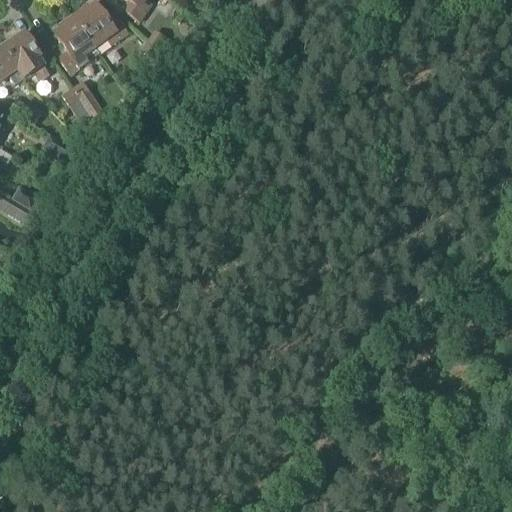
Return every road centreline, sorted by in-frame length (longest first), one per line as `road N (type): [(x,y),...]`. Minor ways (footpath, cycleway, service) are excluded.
road 1 (track): [(0,400),(251,3)]
road 2 (track): [(511,265),(494,291),(277,474),(245,511)]
